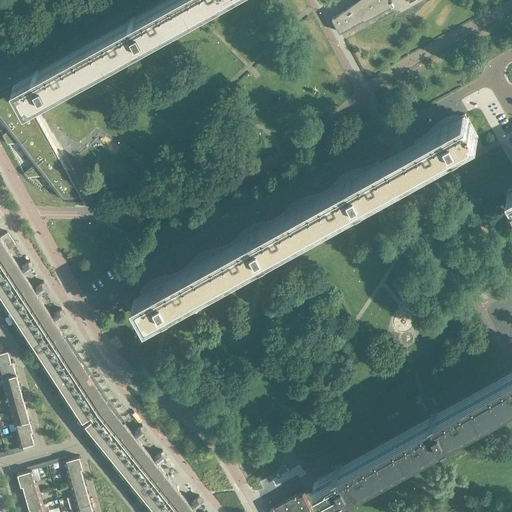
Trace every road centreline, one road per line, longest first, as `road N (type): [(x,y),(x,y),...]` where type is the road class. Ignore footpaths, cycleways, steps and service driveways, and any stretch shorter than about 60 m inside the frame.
road 1 (residential): [(82,303),(477,85),(511,55)]
road 2 (residential): [(511,357),(250,502)]
road 3 (residential): [(133,0),(0,75)]
